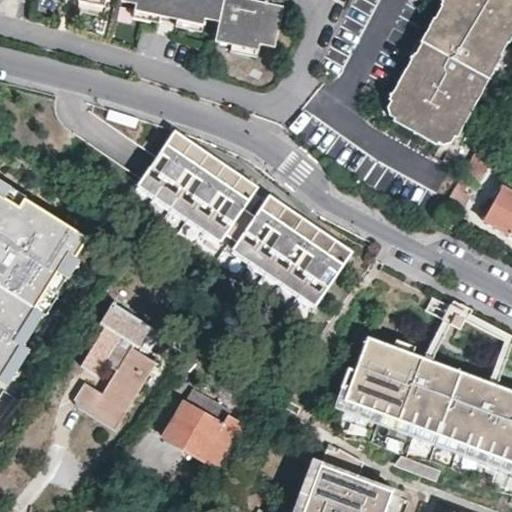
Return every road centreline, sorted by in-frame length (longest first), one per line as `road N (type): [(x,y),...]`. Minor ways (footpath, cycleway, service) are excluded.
road 1 (residential): [(261,138),(320,194),(511,294)]
road 2 (residential): [(261,138),(0,60)]
